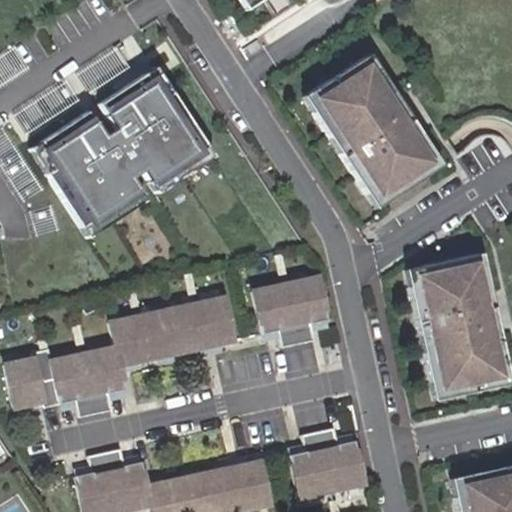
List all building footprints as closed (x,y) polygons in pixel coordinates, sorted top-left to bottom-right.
[(369,63),(359,48),(353,53),(363,67),(369,63)] [(363,67),(353,53),(300,87),(310,102),(304,106),(320,132),(326,127),(337,143),(331,147),(358,189),(365,185),(374,199),(427,164),(417,150),(423,146),(369,63),(363,67)] [(148,65),(137,72),(159,104),(169,97),(148,65)] [(78,109),(31,138),(54,172),(43,179),(74,225),(99,209),(106,219),(116,212),(110,202),(131,188),(122,174),(134,167),(143,180),(167,164),(174,174),(184,167),(177,157),(199,142),(169,97),(159,104),(137,72),(90,101),(107,127),(95,134),(78,109)] [(310,102),(300,87),(294,92),(304,106),(310,102)] [(320,132),(331,147),(337,143),(326,127),(320,132)] [(21,145),(43,179),(54,172),(31,138),(21,145)] [(206,153),(199,142),(177,157),(184,167),(206,153)] [(427,164),(434,160),(423,146),(417,150),(427,164)] [(174,174),(167,164),(143,180),(150,190),(174,174)] [(368,204),(374,199),(365,185),(358,189),(368,204)] [(138,198),(131,188),(110,202),(116,212),(138,198)] [(81,236),(106,219),(99,209),(74,225),(81,236)] [(476,259),(468,261),(473,278),(480,276),(476,259)] [(468,261),(407,276),(411,292),(403,294),(415,342),(422,340),(426,357),(419,358),(426,389),(433,387),(437,406),(500,391),(495,373),(502,371),(480,276),(473,278),(468,261)] [(281,279),(295,339),(312,336),(309,320),(323,317),(312,273),(281,279)] [(399,278),(403,294),(411,292),(407,276),(399,278)] [(281,279),(248,286),(259,331),(276,327),(279,343),(295,339),(281,279)] [(221,292),(192,298),(202,343),(231,337),(221,292)] [(192,298),(163,305),(172,349),(202,343),(192,298)] [(163,305),(134,311),(144,356),(172,349),(163,305)] [(134,311),(104,317),(115,361),(144,356),(134,311)] [(422,340),(415,342),(419,358),(426,357),(422,340)] [(77,350),(91,411),(109,407),(104,390),(121,387),(115,361),(110,343),(77,350)] [(0,360),(0,379),(6,407),(35,400),(36,405),(54,401),(44,357),(41,345),(24,349),(26,355),(0,360)] [(77,350),(44,357),(54,401),(71,397),(75,414),(91,411),(77,350)] [(495,373),(500,391),(507,390),(502,371),(495,373)] [(433,387),(426,389),(430,407),(437,406),(433,387)] [(317,428),(330,490),(363,482),(354,439),(337,442),(333,425),(317,428)] [(298,497),(330,490),(317,428),(302,432),(305,450),(289,453),(298,497)] [(117,446),(99,450),(113,511),(146,505),(142,487),(136,459),(120,463),(117,446)] [(110,511),(113,511),(99,450),(82,453),(86,470),(69,474),(77,511),(110,511)] [(260,459),(230,466),(239,510),(269,503),(260,459)] [(230,466),(200,472),(209,511),(228,511),(239,510),(230,466)] [(511,511),(511,470),(456,484),(460,502),(453,503),(455,511),(511,511)] [(209,511),(200,472),(171,479),(178,511),(209,511)] [(178,511),(171,479),(142,485),(146,505),(147,511),(178,511)] [(460,502),(456,484),(449,485),(453,503),(460,502)]
